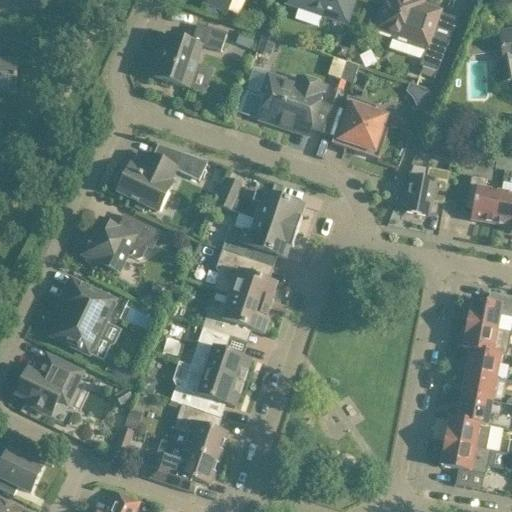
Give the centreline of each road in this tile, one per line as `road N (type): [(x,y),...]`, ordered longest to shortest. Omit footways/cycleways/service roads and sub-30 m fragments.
road 1 (unclassified): [(235,502),(320,262),(340,239),(359,239)]
road 2 (unclassified): [(126,109),(323,181),(348,204),(359,239)]
road 3 (unclassified): [(0,355),(126,109)]
road 4 (unclassified): [(385,506),(429,252)]
road 5 (unclassified): [(217,511),(80,468)]
